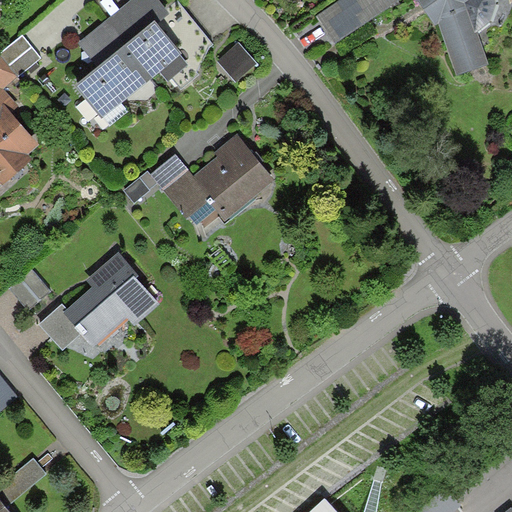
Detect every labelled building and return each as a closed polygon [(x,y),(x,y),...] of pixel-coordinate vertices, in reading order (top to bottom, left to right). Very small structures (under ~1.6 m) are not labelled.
[(150,13),(161,3),(158,0),(124,0),(120,3),(138,23),(150,13)] [(150,13),(198,68),(211,35),(179,0),(164,0),(161,3),(150,13)] [(328,0),(318,7),(336,35),(367,15),(362,7),(373,0),(328,0)] [(434,0),(456,65),(486,58),(474,26),(485,18),(493,8),(493,0),(434,0)] [(198,68),(150,13),(138,23),(120,3),(105,17),(146,64),(157,55),(180,82),(198,68)] [(146,64),(105,17),(83,35),(93,46),(95,63),(74,78),(107,117),(124,102),(115,91),(146,64)] [(40,51),(20,27),(0,44),(0,47),(18,69),(40,51)] [(257,56),(237,33),(218,50),(238,72),(257,56)] [(1,102),(0,102),(0,171),(24,150),(21,145),(31,136),(1,102)] [(270,172),(235,128),(215,144),(220,150),(192,173),(206,190),(219,206),(244,186),(253,186),(270,172)] [(192,173),(173,149),(149,168),(182,209),(206,190),(192,173)] [(136,168),(121,180),(132,194),(147,182),(136,168)] [(134,266),(117,246),(94,266),(102,274),(66,305),(81,323),(91,334),(124,305),(133,315),(154,297),(131,269),(134,266)] [(32,310),(55,291),(36,268),(13,287),(32,310)] [(81,323),(66,305),(58,296),(37,315),(60,341),(81,323)] [(0,409),(20,393),(0,368),(0,409)] [(44,470),(28,451),(0,474),(0,483),(11,497),(44,470)] [(0,511),(13,511),(0,496),(0,511)] [(489,511),(511,511),(502,501),(489,511)]
